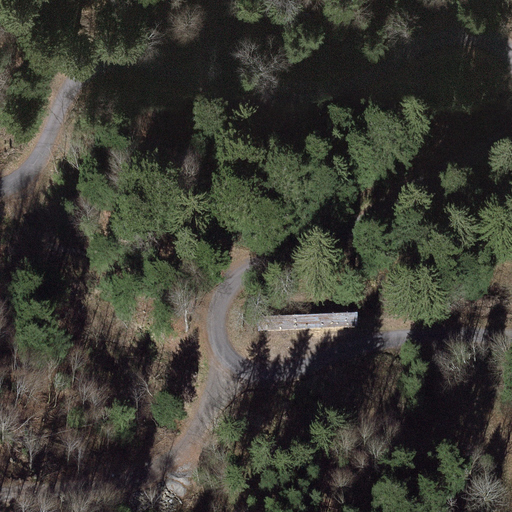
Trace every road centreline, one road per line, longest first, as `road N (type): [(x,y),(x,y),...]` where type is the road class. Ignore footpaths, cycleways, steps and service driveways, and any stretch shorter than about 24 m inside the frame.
road 1 (track): [(511,91),(507,110),(246,285),(229,341),(286,359),(447,324),(511,324)]
road 2 (track): [(0,184),(32,174),(81,35),(109,21),(239,89),(340,86),(426,24),(485,29),(511,42)]
